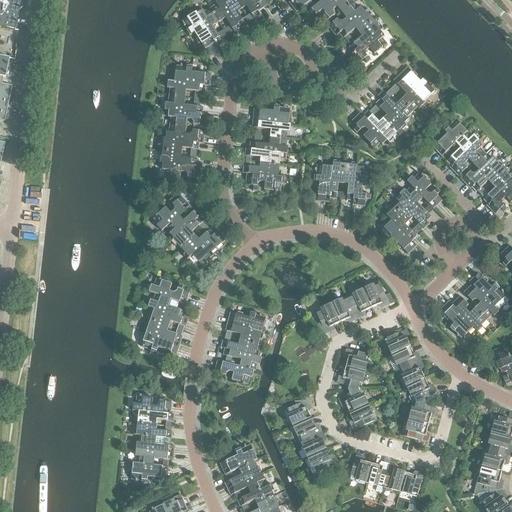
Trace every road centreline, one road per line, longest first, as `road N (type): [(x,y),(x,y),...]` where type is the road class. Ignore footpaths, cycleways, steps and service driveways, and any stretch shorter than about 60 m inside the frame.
road 1 (residential): [(463,381),(427,462),(339,434),(323,395),(336,346),(413,304)]
road 2 (residential): [(217,511),(195,449),(192,379),(205,323),(256,243)]
road 3 (unclassified): [(11,228),(35,0)]
road 4 (residential): [(256,243),(224,193),(234,75),(245,61),(272,62)]
road 5 (residential): [(413,304),(379,261),(338,237),(289,233),(256,243)]
